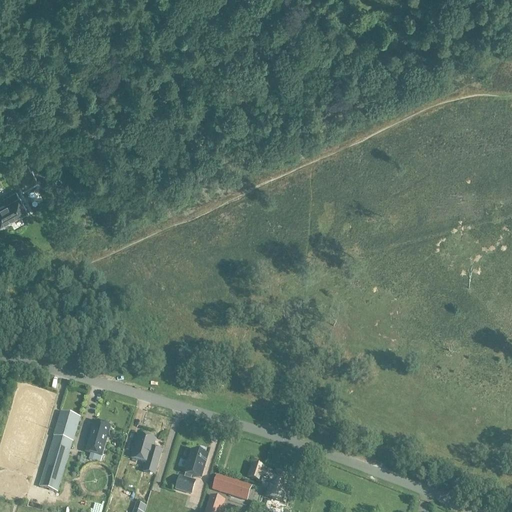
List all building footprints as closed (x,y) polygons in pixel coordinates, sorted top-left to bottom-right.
[(35,183),(22,163),(10,170),(22,190),(35,183)] [(2,200),(5,205),(0,207),(0,223),(17,215),(16,213),(20,211),(22,209),(21,206),(18,200),(11,204),(7,197),(2,200)] [(117,400),(118,413),(132,412),(131,395),(123,396),(123,399),(117,400)] [(39,487),(59,494),(80,419),(60,413),(39,487)] [(92,440),(90,444),(88,443),(85,452),(103,457),(110,432),(108,432),(109,427),(95,423),(91,440),(92,440)] [(155,441),(138,436),(131,459),(148,464),(155,441)] [(184,475),(187,475),(185,480),(181,478),(177,491),(192,495),(196,483),(189,481),(190,477),(200,480),(207,457),(191,452),(184,475)] [(273,473),(265,470),(251,465),(247,479),(269,486),(266,497),(284,503),(291,479),(273,473)] [(213,490),(246,500),(250,487),(217,477),(213,490)] [(124,493),(113,490),(109,506),(131,511),(135,496),(132,495),(134,488),(126,486),(124,493)] [(26,496),(25,502),(38,505),(39,499),(26,496)] [(221,511),(225,501),(211,496),(205,511),(221,511)] [(94,497),(91,511),(97,511),(99,511),(102,498),(94,497)] [(60,501),(57,508),(65,511),(68,504),(60,501)] [(134,511),(145,511),(147,506),(138,503),(134,511)]
